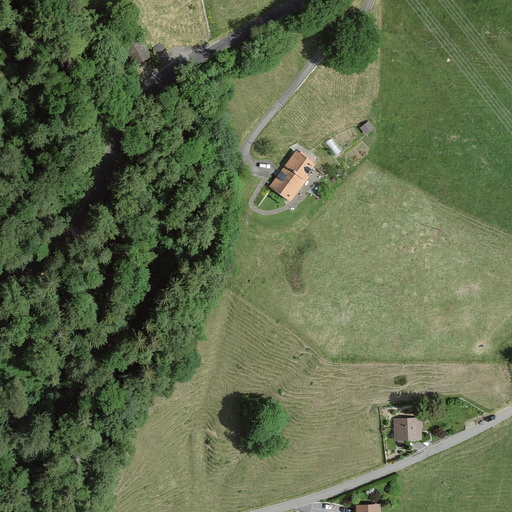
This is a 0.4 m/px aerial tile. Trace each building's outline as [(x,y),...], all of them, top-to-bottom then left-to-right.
[(133,66),(150,59),(140,37),(123,44),(133,66)] [(161,45),(152,50),(160,64),(169,58),(161,45)] [(370,123),(360,130),(364,137),(375,130),(370,123)] [(312,164),(293,152),(270,188),(288,200),(312,164)] [(235,180),(223,167),(218,172),(231,185),(235,180)] [(422,420),(394,420),(393,440),(421,440),(422,420)]
